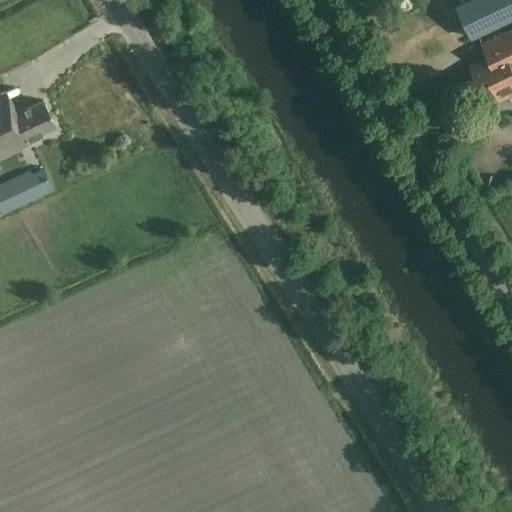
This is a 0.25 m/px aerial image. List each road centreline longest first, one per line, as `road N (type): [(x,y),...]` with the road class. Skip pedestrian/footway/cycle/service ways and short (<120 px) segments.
road 1 (unclassified): [(439,511),(111,0)]
road 2 (unclassified): [(511,303),(325,0)]
